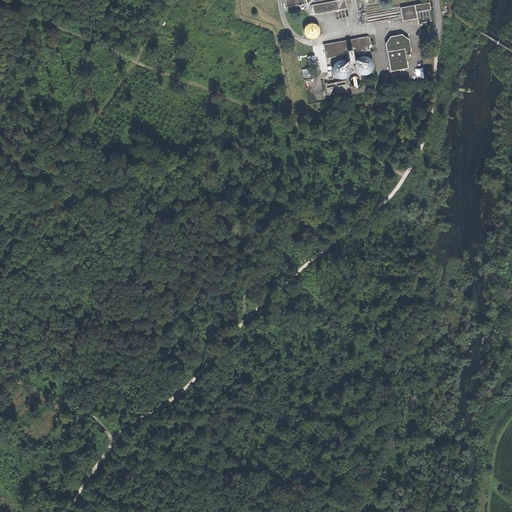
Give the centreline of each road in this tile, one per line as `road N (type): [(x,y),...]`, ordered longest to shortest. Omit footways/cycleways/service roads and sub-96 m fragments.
road 1 (track): [(71,511),(106,448),(173,399),(409,172),(435,93),(439,17)]
road 2 (track): [(0,0),(409,172)]
road 3 (track): [(0,371),(95,418),(107,432),(106,448)]
